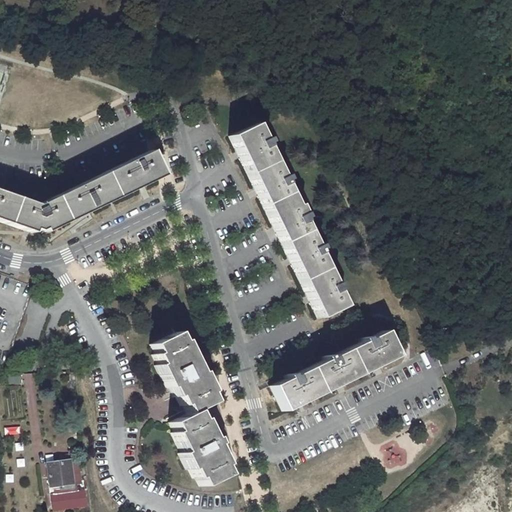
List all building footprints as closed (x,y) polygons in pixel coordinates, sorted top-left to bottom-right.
[(228,134),(314,317),(340,304),(331,286),(335,285),(333,280),(329,282),(314,248),(317,247),(315,243),(312,244),(299,217),(302,215),(296,201),(293,203),(281,178),(284,176),(282,172),(279,174),(264,141),(267,140),(265,135),(261,137),(255,122),(228,134)] [(142,151),(33,206),(0,193),(0,222),(28,233),(29,230),(35,232),(40,229),(42,232),(158,174),(146,149),(142,151)] [(0,360),(3,362),(30,283),(0,272),(0,360)] [(196,486),(221,474),(217,465),(218,464),(209,444),(211,443),(207,436),(205,437),(196,418),(194,419),(190,410),(207,401),(203,393),(205,392),(195,372),(193,373),(178,340),(175,341),(171,332),(145,344),(150,354),(147,355),(152,365),(151,366),(161,389),(164,388),(168,398),(171,396),(175,405),(177,404),(182,414),(165,422),(170,431),(166,433),(175,452),(174,452),(182,470),(184,469),(189,479),(192,477),(196,486)] [(267,385),(279,411),(391,359),(379,332),(362,340),(361,338),(356,340),(357,343),(324,359),(323,356),(319,358),(320,360),(285,376),(284,374),(280,376),(281,378),(267,385)] [(20,374),(4,375),(4,384),(20,383),(20,374)] [(68,487),(65,459),(43,462),(45,486),(58,485),(59,488),(68,487)]
